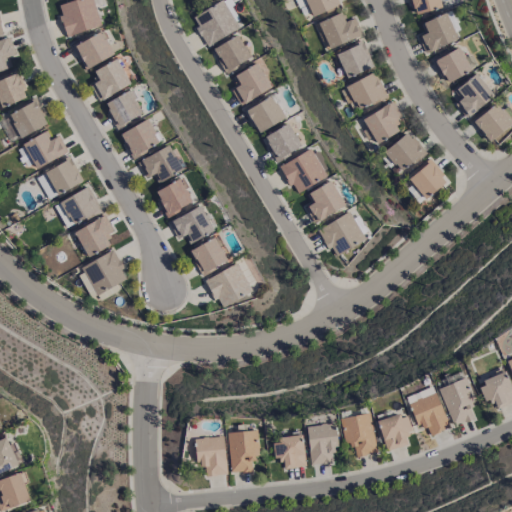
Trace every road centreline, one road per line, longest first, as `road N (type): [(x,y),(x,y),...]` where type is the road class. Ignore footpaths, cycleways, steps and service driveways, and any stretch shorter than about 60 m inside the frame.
road 1 (residential): [(511,165),(340,310),(242,344),(154,350),(33,297),(0,258)]
road 2 (residential): [(511,427),(443,462),(153,511)]
road 3 (residential): [(161,0),(161,14),(340,310)]
road 4 (residential): [(170,291),(39,29),(36,0)]
road 5 (residential): [(388,0),(415,92),(487,190)]
road 6 (residential): [(153,511),(145,437),(154,350)]
